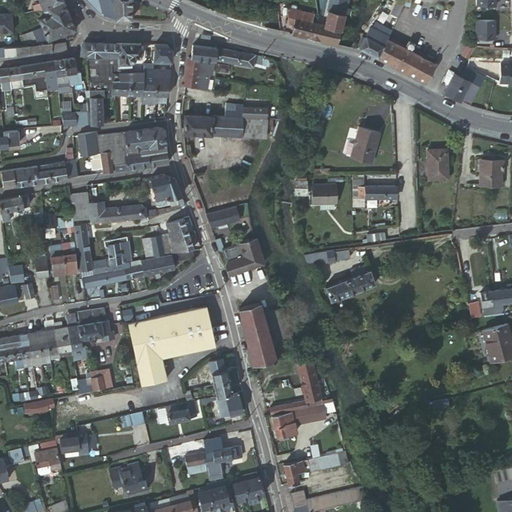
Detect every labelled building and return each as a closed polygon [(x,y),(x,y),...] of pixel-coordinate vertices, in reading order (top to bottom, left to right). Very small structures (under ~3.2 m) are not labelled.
[(47,7),(63,0),(39,0),(40,1),(43,9),(47,7)] [(50,14),(67,7),(63,0),(47,7),(50,14)] [(112,2),(112,0),(86,0),(92,6),(95,8),(98,11),(103,7),(102,4),(112,2)] [(35,10),(43,9),(40,1),(33,4),(35,10)] [(117,17),(114,7),(112,2),(102,4),(103,7),(98,11),(103,13),(117,17)] [(331,4),(327,25),(342,29),(346,15),(347,6),(331,4)] [(132,19),(132,6),(114,7),(117,17),(117,18),(132,19)] [(47,39),(76,28),(67,7),(50,14),(46,16),(39,18),(42,26),(44,31),(47,39)] [(295,11),(291,12),(291,16),(297,18),(314,21),(316,14),(304,11),(299,10),(295,11)] [(0,11),(0,30),(13,30),(12,11),(6,11),(1,11),(0,11)] [(318,23),(314,21),(297,18),(295,24),(294,30),(299,35),(314,39),(318,23)] [(497,20),(476,19),(475,37),(496,38),(497,20)] [(327,25),(318,23),(314,39),(336,44),(339,41),(342,29),(327,25)] [(36,43),(38,43),(35,34),(44,31),(42,26),(21,35),(25,44),(36,43)] [(370,30),(361,49),(379,58),(389,38),(389,36),(372,27),(370,30)] [(38,43),(47,39),(44,31),(35,34),(38,43)] [(389,38),(379,58),(424,81),(427,80),(429,77),(436,64),(389,38)] [(37,53),(53,51),(62,51),(65,47),(65,40),(52,42),(38,43),(36,43),(37,53)] [(121,42),(85,41),(81,46),(81,54),(88,54),(102,55),(112,55),(121,55),(121,42)] [(142,43),(121,42),(121,55),(121,62),(127,62),(131,62),(131,59),(135,58),(136,56),(141,56),(142,43)] [(19,55),(37,53),(36,43),(25,44),(18,45),(19,55)] [(154,60),(172,61),(173,50),(168,43),(155,43),(154,60)] [(471,53),(475,47),(468,43),(463,55),(469,57),(471,53)] [(218,47),(194,44),(192,57),(209,58),(215,59),(217,59),(217,58),(218,47)] [(5,56),(19,55),(18,45),(5,47),(5,56)] [(264,57),(218,47),(217,58),(253,65),(254,62),(262,64),(264,57)] [(88,54),(88,62),(88,63),(102,63),(102,55),(88,54)] [(88,81),(114,80),(120,80),(120,72),(120,67),(121,64),(112,64),(112,55),(102,55),(102,63),(88,63),(88,81)] [(121,62),(121,55),(112,55),(112,64),(121,64),(121,62)] [(209,58),(192,57),(190,56),(187,84),(199,86),(201,72),(207,72),(207,67),(209,58)] [(76,71),(74,57),(64,59),(67,73),(68,73),(76,72),(76,71)] [(67,73),(64,59),(54,60),(56,71),(56,75),(67,73)] [(56,71),(54,60),(43,62),(45,73),(56,71)] [(45,73),(43,62),(20,65),(22,76),(45,73)] [(145,72),(145,76),(153,76),(154,69),(154,63),(145,63),(145,72)] [(511,63),(509,64),(508,67),(500,67),(499,86),(507,86),(507,89),(511,89),(511,63)] [(22,76),(20,65),(9,67),(10,78),(22,76)] [(10,78),(9,67),(0,68),(0,79),(10,78)] [(463,77),(481,86),(485,77),(468,68),(463,77)] [(155,76),(170,77),(171,70),(154,69),(153,76),(155,76)] [(442,84),(446,86),(455,72),(450,69),(442,84)] [(56,75),(56,71),(45,73),(46,78),(46,80),(57,78),(56,75)] [(80,81),(80,76),(76,76),(76,72),(68,73),(69,78),(73,78),(73,82),(80,81)] [(131,81),(143,81),(143,76),(145,76),(145,72),(127,72),(120,72),(120,80),(131,81)] [(201,72),(199,86),(209,87),(211,73),(207,72),(201,72)] [(446,93),(470,105),(481,86),(463,77),(455,72),(446,86),(445,90),(446,93)] [(46,78),(45,73),(22,76),(23,82),(46,78)] [(68,73),(67,73),(56,75),(57,78),(59,90),(71,89),(71,82),(70,82),(69,78),(68,73)] [(23,82),(22,76),(10,78),(12,87),(23,86),(23,82)] [(155,94),(155,76),(153,76),(145,76),(143,76),(143,81),(142,94),(155,94)] [(157,95),(168,95),(170,77),(155,76),(155,94),(157,95)] [(1,88),(12,87),(10,78),(0,79),(1,88)] [(89,88),(90,96),(102,95),(105,95),(105,90),(113,90),(114,80),(88,81),(89,88)] [(114,80),(113,90),(113,92),(116,93),(131,93),(131,81),(120,80),(114,80)] [(242,97),(246,85),(230,80),(227,92),(242,97)] [(131,81),(131,93),(142,94),(143,81),(131,81)] [(156,103),(157,95),(155,94),(142,94),(142,102),(156,103)] [(90,96),(90,107),(103,106),(102,95),(90,96)] [(201,97),(186,95),(185,95),(183,114),(186,114),(224,116),(244,117),(245,109),(236,109),(236,105),(229,104),(229,102),(215,101),(215,104),(215,107),(207,107),(199,106),(200,102),(201,97)] [(16,116),(15,105),(7,106),(8,116),(16,116)] [(90,107),(92,122),(92,124),(103,123),(103,106),(90,107)] [(245,109),(244,117),(267,118),(268,108),(245,107),(245,109)] [(42,121),(51,120),(50,108),(41,109),(42,121)] [(77,123),(90,122),(89,109),(81,110),(76,111),(77,123)] [(63,124),(77,123),(76,111),(72,111),(65,111),(62,112),(63,123),(63,124)] [(54,123),(63,123),(62,112),(53,112),(54,123)] [(224,116),(186,114),(185,132),(223,134),(224,116)] [(244,117),(224,116),(223,134),(244,135),(244,117)] [(267,118),(244,117),(244,135),(267,136),(267,118)] [(166,143),(164,128),(160,126),(125,131),(128,149),(141,147),(166,143)] [(371,162),(380,132),(358,126),(350,156),(371,162)] [(0,147),(7,146),(7,144),(19,143),(17,129),(4,130),(4,128),(3,129),(0,128),(0,147)] [(99,141),(98,135),(98,130),(90,131),(91,142),(99,141)] [(91,142),(90,131),(79,133),(82,155),(93,153),(91,142)] [(128,149),(125,131),(98,135),(99,141),(100,152),(110,150),(114,150),(115,157),(125,156),(135,154),(142,153),(141,147),(128,149)] [(100,152),(99,141),(91,142),(93,153),(100,152)] [(169,162),(166,143),(141,147),(142,153),(146,152),(157,151),(159,163),(169,162)] [(447,178),(447,148),(428,148),(427,178),(447,178)] [(103,172),(113,171),(110,150),(100,152),(103,172)] [(148,165),(159,163),(157,151),(146,152),(148,165)] [(137,167),(148,165),(146,152),(142,153),(135,154),(137,167)] [(127,168),(137,167),(135,154),(125,156),(127,168)] [(116,170),(127,168),(125,156),(115,157),(114,157),(116,170)] [(503,170),(503,159),(490,159),(490,161),(480,162),(480,184),(502,184),(502,170),(503,170)] [(51,180),(67,178),(65,162),(64,160),(48,163),(51,180)] [(67,178),(77,176),(74,160),(65,162),(67,178)] [(51,180),(48,163),(37,164),(37,165),(40,182),(51,180)] [(40,182),(37,165),(23,168),(24,175),(14,176),(15,186),(40,182)] [(24,175),(23,168),(13,169),(14,176),(24,175)] [(4,188),(15,186),(14,176),(13,169),(1,171),(4,188)] [(182,195),(175,177),(164,173),(152,177),(157,201),(178,195),(182,195)] [(355,188),(362,187),(366,187),(366,180),(354,180),(355,188)] [(307,181),(296,182),(297,197),(307,196),(307,181)] [(312,186),(312,201),(336,202),(335,184),(312,186)] [(362,187),(362,200),(396,198),(395,186),(366,187),(362,187)] [(70,194),(74,220),(91,217),(89,202),(88,192),(70,194)] [(23,208),(21,195),(10,197),(12,210),(23,208)] [(186,204),(182,195),(178,195),(181,203),(158,210),(159,213),(184,207),(186,204)] [(12,210),(10,197),(0,199),(0,206),(1,211),(9,210),(12,210)] [(91,217),(91,222),(146,216),(145,210),(145,206),(145,205),(143,205),(105,209),(104,201),(89,202),(91,217)] [(240,218),(237,204),(208,212),(212,226),(219,224),(220,227),(229,225),(228,221),(240,218)] [(9,210),(1,211),(2,222),(10,221),(9,210)] [(42,215),(42,210),(34,211),(35,222),(43,221),(42,215)] [(57,222),(55,213),(44,214),(46,224),(54,223),(57,222)] [(42,215),(43,221),(44,227),(45,227),(55,226),(54,223),(46,224),(44,214),(42,215)] [(170,234),(187,228),(183,218),(167,224),(170,232),(170,234)] [(75,225),(82,270),(93,268),(86,223),(75,225)] [(55,235),(55,226),(45,227),(46,236),(55,235)] [(173,242),(190,236),(187,228),(170,234),(173,242)] [(392,235),(391,229),(375,231),(376,237),(392,235)] [(171,252),(177,251),(173,242),(170,234),(170,232),(168,233),(170,247),(171,252)] [(170,247),(168,233),(160,234),(163,249),(170,247)] [(153,244),(155,255),(164,253),(163,249),(160,234),(151,236),(153,244)] [(153,244),(151,236),(144,238),(145,245),(153,244)] [(194,247),(190,236),(173,242),(177,251),(194,247)] [(230,273),(265,262),(257,236),(225,248),(221,236),(216,238),(220,248),(225,251),(228,261),(227,265),(230,273)] [(110,261),(111,265),(129,261),(131,261),(127,239),(113,242),(107,243),(107,245),(110,261)] [(63,253),(71,252),(69,242),(62,243),(62,244),(63,253)] [(50,246),(51,255),(61,254),(60,244),(50,246)] [(147,256),(155,255),(153,244),(145,245),(147,256)] [(335,249),(336,258),(351,256),(349,247),(335,249)] [(173,261),(194,257),(193,249),(141,259),(142,264),(165,259),(172,257),(173,261)] [(306,253),(309,264),(336,260),(336,258),(335,249),(306,253)] [(63,253),(66,273),(78,271),(75,252),(71,252),(63,253)] [(54,274),(66,273),(63,253),(61,254),(51,255),(54,274)] [(36,275),(49,274),(47,254),(44,255),(34,256),(36,275)] [(9,271),(7,256),(0,257),(2,272),(9,271)] [(175,267),(173,261),(172,257),(165,259),(167,269),(175,267)] [(97,260),(98,267),(109,265),(108,261),(108,258),(97,260)] [(144,274),(167,269),(165,259),(142,264),(144,274)] [(111,265),(112,270),(125,267),(130,266),(129,261),(111,265)] [(127,278),(144,274),(142,264),(130,266),(125,267),(127,278)] [(93,268),(82,270),(82,277),(84,276),(112,270),(111,265),(109,265),(98,267),(93,268)] [(112,270),(84,276),(86,287),(97,285),(127,278),(125,267),(112,270)] [(332,299),(377,282),(371,268),(326,284),(332,299)] [(26,297),(35,295),(31,282),(22,284),(26,297)] [(51,285),(53,300),(61,298),(59,284),(51,285)] [(511,286),(511,287),(499,289),(501,302),(502,302),(511,300),(511,286)] [(499,289),(492,290),(495,313),(503,312),(502,302),(501,302),(499,289)] [(481,291),(484,314),(495,313),(492,290),(481,291)] [(0,305),(10,304),(9,296),(5,296),(0,296),(0,305)] [(260,301),(239,306),(253,362),(254,362),(276,358),(274,347),(293,342),(283,307),(263,312),(260,301)] [(469,302),(471,316),(480,315),(478,301),(469,302)] [(107,319),(104,306),(86,310),(87,315),(78,317),(77,311),(76,311),(78,324),(100,320),(107,319)] [(217,345),(209,306),(193,309),(130,322),(143,383),(168,378),(164,356),(217,345)] [(74,313),(65,314),(67,326),(76,324),(74,313)] [(54,321),(53,317),(44,319),(45,330),(55,328),(54,321)] [(108,318),(107,319),(100,320),(103,334),(111,332),(108,318)] [(103,334),(100,320),(78,324),(81,338),(103,334)] [(511,353),(511,341),(507,322),(483,329),(491,360),(511,353)] [(71,347),(82,345),(81,338),(78,324),(76,324),(67,326),(71,347)] [(68,348),(71,347),(67,326),(62,326),(55,328),(59,350),(65,349),(68,348)] [(55,328),(45,330),(49,351),(59,350),(55,328)] [(45,330),(36,331),(40,353),(41,364),(51,362),(50,358),(49,351),(45,330)] [(40,353),(36,331),(27,333),(31,355),(40,353)] [(31,355),(27,333),(18,335),(22,356),(31,355)] [(22,356),(18,335),(10,336),(14,358),(22,356)] [(14,358),(10,336),(1,338),(5,360),(14,358)] [(41,364),(40,353),(31,355),(32,361),(33,365),(41,364)] [(307,399),(271,406),(273,413),(292,408),(305,405),(314,404),(323,401),(313,359),(318,358),(317,355),(297,360),(307,399)] [(24,363),(22,356),(14,358),(16,368),(24,367),(24,363)] [(319,358),(318,358),(313,359),(323,399),(332,397),(319,358)] [(211,371),(225,368),(223,360),(209,363),(211,371)] [(211,371),(214,383),(230,380),(227,367),(225,368),(211,371)] [(93,389),(104,386),(101,369),(90,371),(90,374),(93,389)] [(90,374),(84,375),(87,390),(93,389),(90,374)] [(230,380),(214,383),(216,394),(217,394),(226,392),(232,391),(230,380)] [(243,411),(238,390),(232,391),(226,392),(230,413),(243,411)] [(226,392),(217,394),(221,415),(230,413),(226,392)] [(55,406),(53,397),(46,398),(48,408),(55,406)] [(444,397),(430,399),(431,411),(446,408),(444,397)] [(31,402),(32,411),(33,414),(48,410),(48,408),(46,398),(31,402)] [(324,401),(326,411),(335,409),(333,400),(324,401)] [(292,411),(295,421),(327,414),(326,411),(324,401),(323,401),(314,404),(305,405),(292,408),(292,411)] [(31,402),(23,404),(25,413),(32,411),(31,402)] [(187,406),(189,416),(197,415),(195,404),(187,406)] [(169,421),(189,416),(187,406),(167,411),(169,421)] [(129,412),(132,423),(132,424),(145,421),(142,410),(129,412)] [(295,421),(292,411),(273,415),(278,435),(289,433),(289,431),(297,429),(295,421)] [(129,412),(120,415),(122,425),(132,423),(129,412)] [(86,434),(88,446),(95,444),(93,433),(86,434)] [(79,447),(88,446),(86,434),(82,435),(78,436),(79,447)] [(58,451),(79,447),(78,436),(59,439),(56,440),(57,446),(58,451)] [(222,448),(220,436),(205,439),(207,451),(222,448)] [(56,440),(55,438),(40,442),(42,449),(57,446),(56,440)] [(207,451),(205,452),(206,462),(207,467),(208,472),(223,470),(221,457),(241,454),(240,445),(222,448),(207,451)] [(58,451),(57,446),(42,449),(35,451),(37,459),(49,457),(50,463),(51,467),(61,465),(58,451)] [(295,461),(284,463),(289,483),(300,480),(298,470),(305,469),(304,464),(308,464),(310,472),(349,462),(349,461),(345,449),(295,461)] [(206,462),(205,452),(185,455),(188,471),(207,467),(206,462)] [(11,456),(4,458),(6,465),(13,463),(11,456)] [(38,466),(50,463),(49,457),(37,459),(38,466)] [(4,458),(0,458),(0,480),(9,478),(6,465),(4,458)] [(51,467),(50,463),(38,466),(39,472),(41,474),(49,472),(51,470),(51,467)] [(123,494),(146,489),(143,477),(141,477),(137,463),(127,465),(128,467),(120,469),(119,467),(109,469),(113,487),(121,486),(123,494)] [(264,492),(260,475),(246,478),(243,479),(247,497),(258,494),(264,492)] [(207,484),(208,488),(212,506),(213,511),(227,511),(231,510),(229,502),(233,501),(228,479),(207,484)] [(237,499),(247,497),(243,479),(232,482),(237,499)] [(291,490),(295,511),(305,511),(358,499),(366,497),(363,483),(306,497),(304,487),(291,490)] [(172,511),(188,511),(198,510),(192,488),(187,489),(187,491),(168,496),(169,498),(172,511)] [(212,506),(208,488),(198,490),(203,508),(212,506)] [(167,494),(150,498),(149,498),(150,502),(165,499),(165,496),(168,495),(167,494)] [(247,497),(249,503),(260,499),(258,494),(247,497)] [(511,511),(511,496),(497,499),(499,511),(511,511)] [(370,511),(367,497),(366,497),(358,499),(360,511),(370,511)] [(165,499),(150,502),(152,511),(172,511),(169,498),(165,499)] [(133,502),(136,511),(147,511),(144,499),(133,502)] [(62,511),(69,509),(66,501),(49,507),(50,511),(62,511)]
